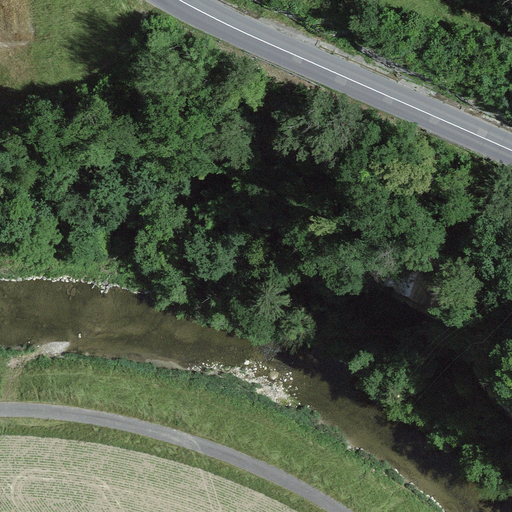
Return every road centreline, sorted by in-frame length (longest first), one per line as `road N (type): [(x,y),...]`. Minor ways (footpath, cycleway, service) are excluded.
road 1 (secondary): [(511,148),(174,0)]
road 2 (unclassified): [(0,409),(96,417),(173,437),(268,472),(340,511)]
